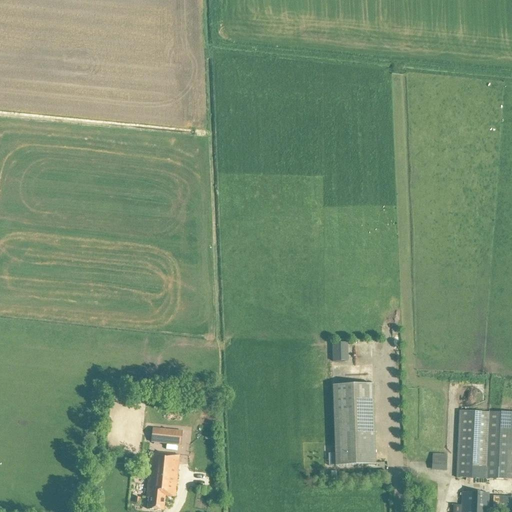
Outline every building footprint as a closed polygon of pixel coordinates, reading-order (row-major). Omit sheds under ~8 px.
[(348,362),(347,344),(332,344),(332,362),(348,362)] [(335,467),(375,466),(373,386),(333,387),(335,467)] [(511,413),(458,411),(456,478),(511,479),(511,413)] [(152,444),(180,447),(181,432),(153,429),(152,444)] [(175,498),(179,457),(150,454),(146,493),(146,499),(148,499),(147,510),(164,511),(165,497),(175,498)] [(388,465),(388,454),(377,454),(377,465),(388,465)] [(447,455),(432,454),(431,471),(446,472),(447,455)] [(388,465),(378,465),(378,476),(389,476),(388,465)] [(207,485),(207,474),(197,474),(197,485),(207,485)] [(487,511),(488,494),(462,493),(461,511),(487,511)] [(492,509),(511,510),(511,497),(493,497),(492,509)]
